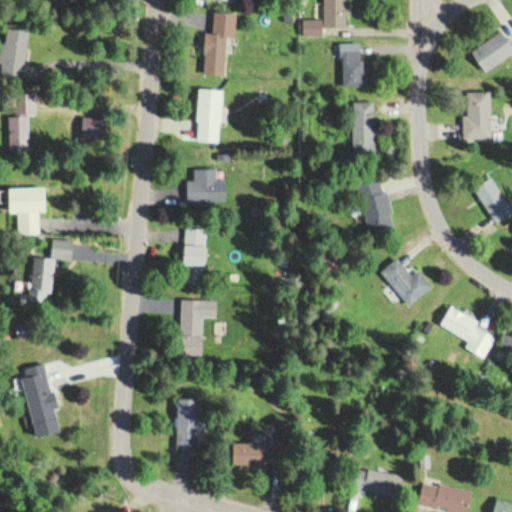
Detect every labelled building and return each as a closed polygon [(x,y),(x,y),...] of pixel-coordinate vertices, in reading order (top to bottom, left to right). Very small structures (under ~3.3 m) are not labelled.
[(322,29),(343,29),(343,0),(320,0),(320,20),(299,19),(299,36),(322,36),(322,29)] [(199,75),(222,76),(223,30),(232,30),(233,13),(210,12),(210,33),(200,33),(199,75)] [(0,73),(16,77),(27,33),(4,27),(0,41),(0,73)] [(466,52),(480,73),(511,51),(498,31),(466,52)] [(337,43),(337,87),(360,87),(360,43),(337,43)] [(217,90),(192,90),(191,141),(216,141),(217,90)] [(487,91),(460,91),(460,139),(487,139),(487,91)] [(12,116),(4,117),(5,152),(27,152),(26,115),(33,115),(32,93),(12,94),(12,116)] [(349,158),(372,158),(372,102),(349,102),(349,158)] [(183,180),(183,206),(222,206),(222,180),(213,180),(213,169),(189,169),(189,180),(183,180)] [(381,176),(355,180),(364,236),(390,231),(381,176)] [(492,223),(510,211),(488,177),(469,189),(492,223)] [(1,187),(1,213),(15,213),(15,234),(37,234),(38,188),(1,187)] [(202,272),(202,228),(180,228),(179,272),(202,272)] [(51,258),(68,259),(69,241),(48,240),(46,258),(29,257),(25,305),(47,306),(51,258)] [(377,274),(407,306),(427,288),(397,255),(377,274)] [(199,318),(213,319),(213,301),(176,300),(175,355),(199,356),(199,318)] [(465,340),(461,349),(482,359),(494,333),(444,309),(436,326),(465,340)] [(495,358),(511,361),(511,333),(501,331),(495,358)] [(57,408),(43,379),(18,391),(32,420),(57,408)] [(197,399),(173,399),(172,450),(196,450),(197,399)] [(260,466),(260,443),(227,443),(227,466),(260,466)] [(402,477),(354,467),(349,489),(398,499),(402,477)] [(418,481),(412,507),(434,511),(466,511),(470,492),(418,481)]
